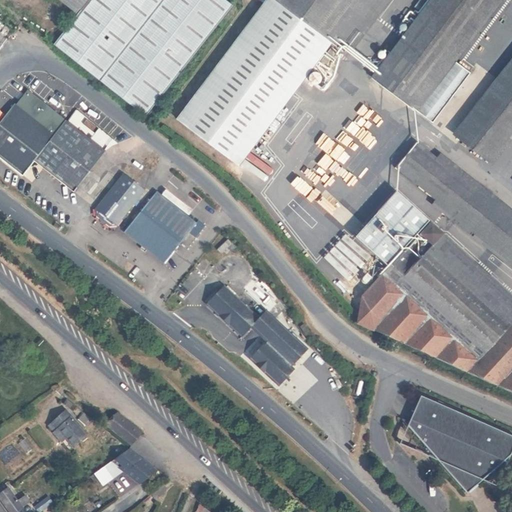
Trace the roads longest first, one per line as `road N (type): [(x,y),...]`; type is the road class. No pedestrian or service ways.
road 1 (residential): [(0,73),(27,58),(57,67),(221,196),(343,337),(511,418)]
road 2 (secondary): [(380,511),(224,371),(0,198)]
road 3 (secondary): [(0,273),(266,511)]
